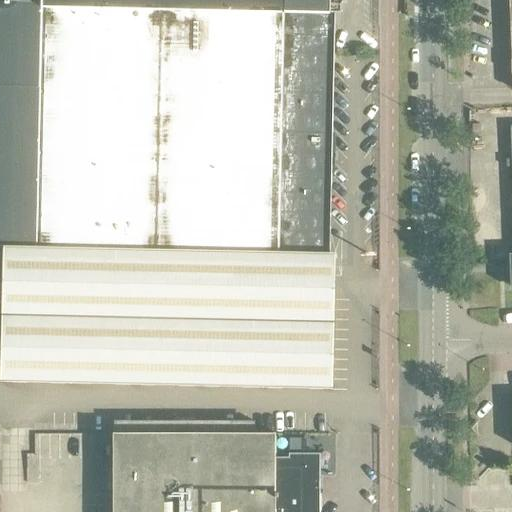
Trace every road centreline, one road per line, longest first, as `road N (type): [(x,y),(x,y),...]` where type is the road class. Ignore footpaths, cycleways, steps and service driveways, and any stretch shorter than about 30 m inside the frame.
road 1 (unclassified): [(430,344),(433,0)]
road 2 (unclassified): [(432,511),(430,344)]
